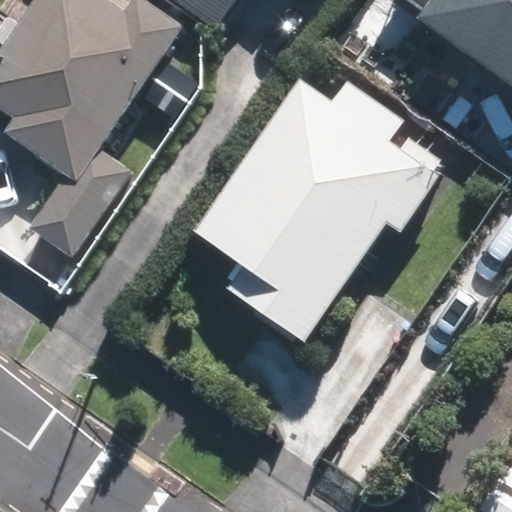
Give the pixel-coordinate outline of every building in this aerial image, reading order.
[(111,134),(194,11),(177,0),(36,0),(0,53),(0,83),(26,102),(15,118),(76,159),(38,213),(83,243),(143,155),(111,134)] [(185,0),(228,29),(248,0),(185,0)] [(364,18),(348,41),(382,65),(398,42),(364,18)] [(346,87),(314,64),(207,217),(256,252),(241,274),(317,327),(440,152),(404,128),(417,109),(359,69),(346,87)] [(511,172),(471,236),(511,262),(511,172)]
